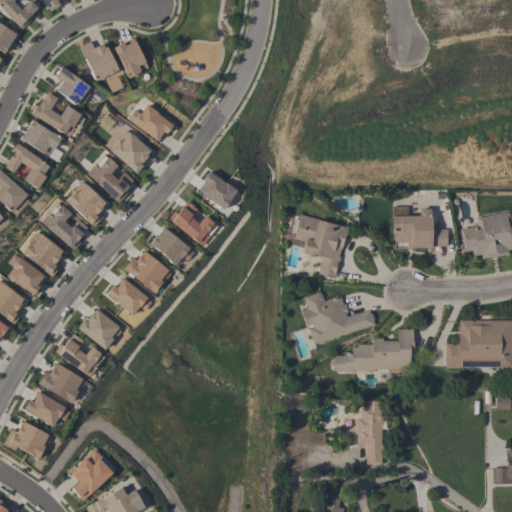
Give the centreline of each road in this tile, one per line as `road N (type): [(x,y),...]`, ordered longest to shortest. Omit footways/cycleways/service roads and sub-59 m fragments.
road 1 (residential): [(0,390),(34,335),(210,124),(240,76),(257,0)]
road 2 (residential): [(147,5),(94,13),(55,33),(28,60),(0,113)]
